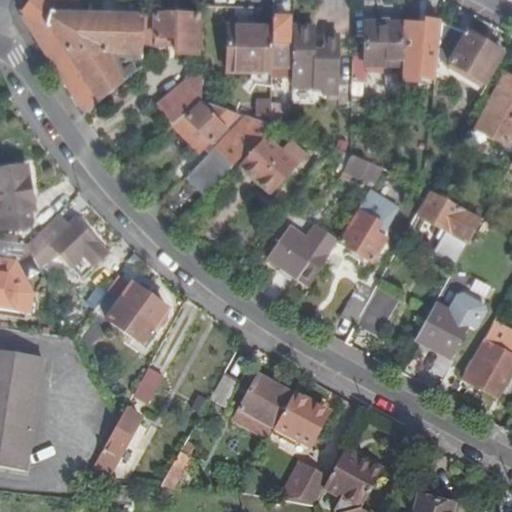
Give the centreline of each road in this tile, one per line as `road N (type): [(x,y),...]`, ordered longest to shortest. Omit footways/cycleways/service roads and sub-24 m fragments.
road 1 (residential): [(0,39),(99,169),(195,271),(279,330),(511,459)]
road 2 (unknown): [(0,333),(69,348),(77,397),(68,448),(51,475),(0,471)]
